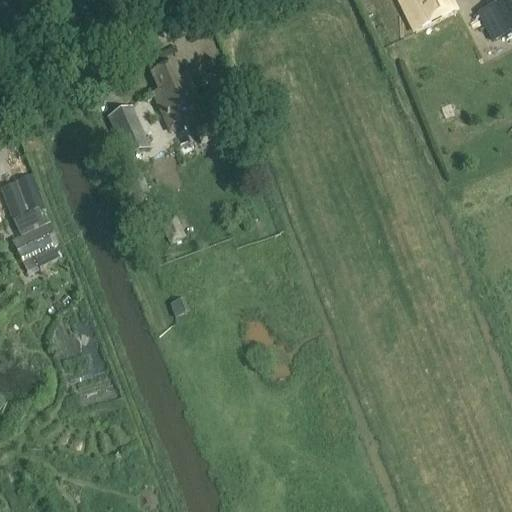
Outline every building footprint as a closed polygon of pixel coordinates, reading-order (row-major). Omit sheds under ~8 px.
[(397,0),(415,35),(457,14),(449,0),(397,0)] [(511,0),(495,0),(487,4),(490,9),(479,15),(486,30),(497,24),(505,40),(511,36),(511,0)] [(472,59),(463,65),(475,82),(484,77),(472,59)] [(174,65),(151,76),(159,94),(153,97),(170,134),(191,125),(193,128),(201,147),(236,131),(228,113),(207,122),(188,81),(182,84),(174,65)] [(125,162),(150,151),(131,110),(106,120),(125,162)] [(150,199),(140,169),(122,174),(132,205),(150,199)] [(17,182),(18,184),(29,215),(37,211),(39,213),(45,211),(32,177),(17,182)] [(29,215),(18,184),(1,190),(13,223),(29,215)] [(33,259),(58,247),(48,227),(46,228),(39,213),(37,211),(29,215),(13,223),(12,223),(20,239),(10,243),(21,265),(22,265),(26,275),(38,269),(33,259)] [(186,240),(175,218),(158,227),(169,248),(186,240)] [(33,303),(62,292),(54,271),(25,282),(33,303)]
